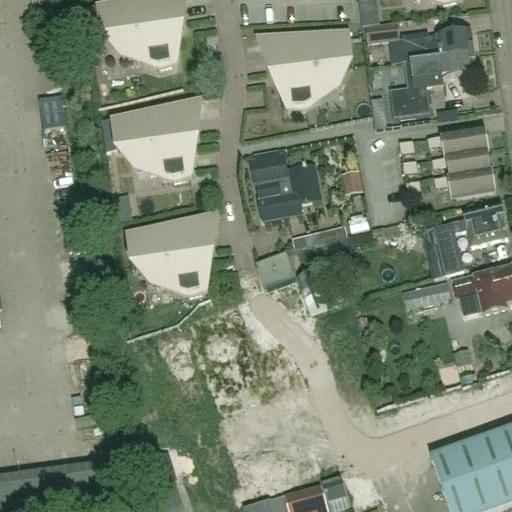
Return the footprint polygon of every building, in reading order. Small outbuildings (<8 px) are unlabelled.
[(148,70),(147,71),(159,75),(179,70),(179,68),(178,68),(178,70),(176,70),(171,33),(184,31),(180,5),(177,5),(176,0),(138,0),(96,10),(87,11),(92,43),(103,42),(104,42),(119,40),(122,62),(144,59),(144,63),(145,69),(148,70)] [(428,0),(429,4),(431,5),(431,6),(443,10),(462,5),(462,4),(461,4),(461,5),(460,5),(458,0),(428,0)] [(366,33),(368,46),(368,48),(400,44),(398,29),(366,33)] [(307,115),(318,109),(317,108),(320,106),(318,96),(340,93),(337,72),(353,70),(348,38),(351,38),(351,36),(256,40),(256,42),(258,42),(258,41),(270,40),(272,53),(269,54),(272,80),(285,78),(290,116),(288,116),(288,114),(287,115),(288,116),(307,115)] [(406,68),(474,59),(471,36),(438,41),(430,42),(429,38),(403,41),(406,68)] [(474,59),(406,68),(409,94),(444,90),(443,84),(477,80),(474,59)] [(137,175),(158,172),(160,182),(162,183),(162,185),(174,188),(193,184),(193,182),(192,183),(190,184),(185,146),(198,144),(195,118),(191,118),(189,105),(202,103),(202,104),(203,103),(203,102),(111,123),(102,125),(107,157),(134,154),(137,175)] [(407,118),(406,129),(426,129),(426,119),(407,118)] [(489,155),(485,134),(442,141),(442,142),(429,144),(429,145),(433,144),(434,152),(444,151),(445,162),(489,155)] [(414,157),(413,147),(400,149),(402,159),(414,157)] [(489,156),(489,155),(445,162),(446,163),(433,165),(433,166),(437,166),(439,173),(448,172),(450,181),(449,181),(449,182),(492,175),(492,174),(491,175),(488,156),(489,156)] [(261,204),(259,205),(263,225),(302,218),(301,209),(322,205),(315,171),(288,176),(286,167),(272,170),(270,164),(252,167),(257,190),(258,190),(261,204)] [(416,167),(403,169),(405,179),(417,177),(416,167)] [(492,175),(449,182),(436,184),(436,185),(439,184),(441,192),(450,191),(452,203),(496,196),(492,175)] [(367,180),(355,181),(356,199),(368,198),(367,180)] [(419,187),(407,189),(408,199),(421,197),(419,187)] [(464,275),(462,268),(456,240),(468,237),(472,253),(509,245),(505,228),(507,228),(502,210),(464,219),(466,226),(435,233),(446,279),(464,275)] [(152,290),(173,287),(175,297),(178,298),(177,299),(189,303),(209,298),(209,297),(208,297),(208,298),(206,298),(200,261),(214,259),(210,233),(206,233),(205,220),(217,217),(217,218),(219,218),(219,216),(126,238),(127,240),(127,239),(129,239),(133,271),(149,269),(152,290)] [(359,223),(356,238),(373,241),(375,225),(359,223)] [(300,252),(348,241),(345,230),(297,242),(300,252)] [(279,292),(296,286),(286,260),(270,266),(279,292)] [(511,272),(455,286),(460,304),(479,300),(484,320),(511,313),(510,308),(511,307),(511,272)] [(447,286),(416,294),(420,311),(451,304),(447,286)] [(462,396),(479,390),(470,353),(453,358),(462,396)] [(511,408),(511,387),(496,387),(496,408),(511,408)] [(511,432),(432,461),(449,511),(503,511),(511,509),(511,432)] [(177,484),(169,456),(146,463),(154,491),(177,484)] [(117,464),(0,479),(0,511),(70,511),(122,505),(117,464)] [(348,500),(342,481),(323,487),(329,506),(348,500)] [(328,511),(322,489),(285,499),(288,511),(328,511)] [(285,511),(282,500),(245,511),(285,511)]
